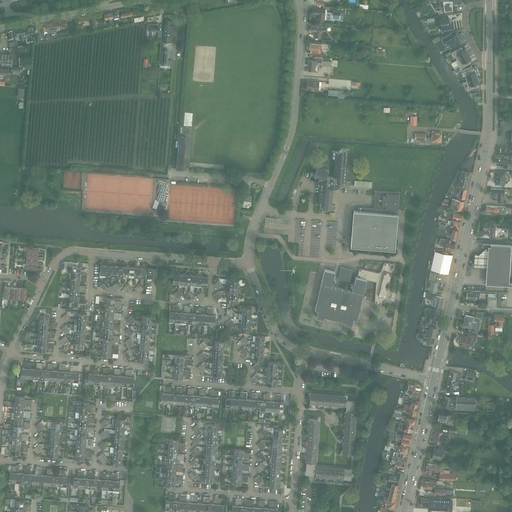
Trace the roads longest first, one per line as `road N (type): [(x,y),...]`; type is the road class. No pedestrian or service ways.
road 1 (tertiary): [(450,307),(487,142),(489,63)]
road 2 (unclassified): [(270,186),(294,121),(298,0)]
road 3 (unclassified): [(0,28),(141,0)]
road 4 (tertiary): [(404,511),(433,381)]
road 5 (unclassified): [(433,381),(306,350)]
road 6 (unclassified): [(212,261),(92,252)]
